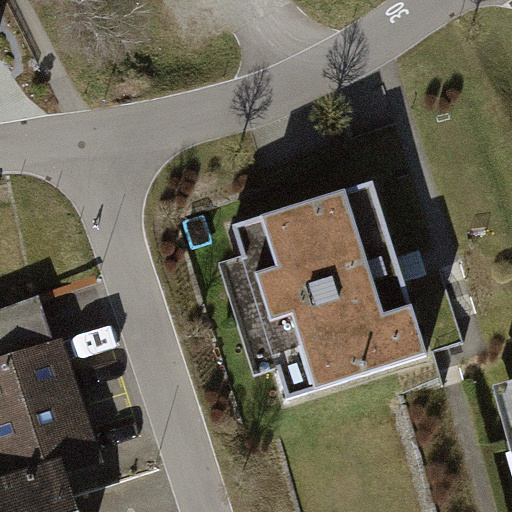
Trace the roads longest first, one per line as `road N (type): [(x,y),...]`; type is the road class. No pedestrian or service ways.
road 1 (residential): [(90,137),(206,511)]
road 2 (residential): [(436,0),(340,62),(253,102),(90,137)]
